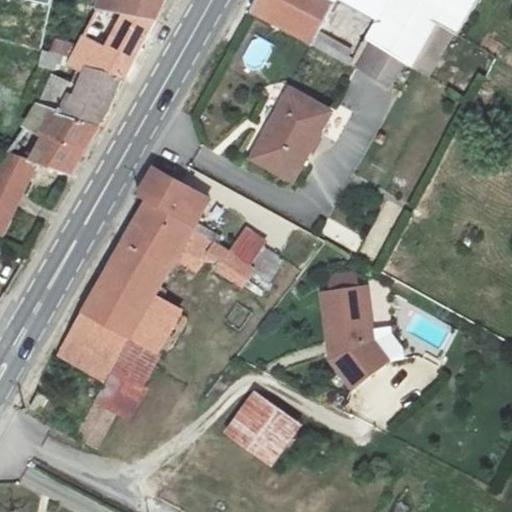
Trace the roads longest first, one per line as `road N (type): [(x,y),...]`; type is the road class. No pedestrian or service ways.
road 1 (primary): [(0,375),(211,0)]
road 2 (unknown): [(0,429),(163,511)]
road 3 (unknown): [(150,109),(266,170)]
